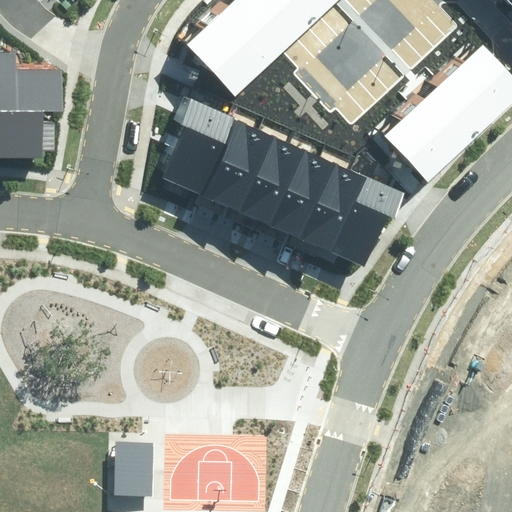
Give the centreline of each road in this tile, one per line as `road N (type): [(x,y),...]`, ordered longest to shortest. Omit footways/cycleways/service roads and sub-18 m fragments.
road 1 (residential): [(378,335),(86,214)]
road 2 (residential): [(378,335),(429,249),(511,159)]
road 3 (residential): [(86,214),(114,60),(138,0)]
road 4 (residential): [(322,511),(378,335)]
